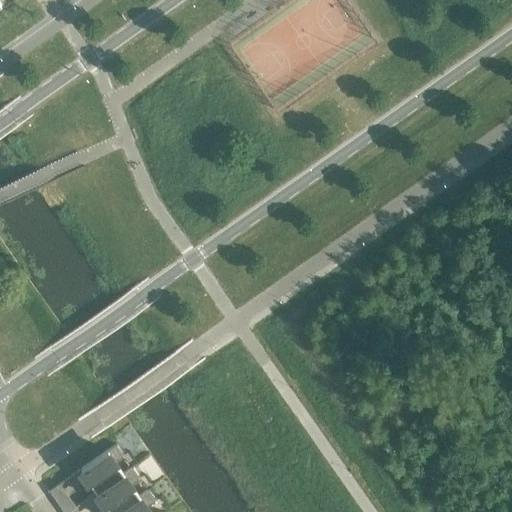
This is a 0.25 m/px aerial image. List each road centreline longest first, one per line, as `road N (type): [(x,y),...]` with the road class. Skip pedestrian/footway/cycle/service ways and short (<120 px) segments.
road 1 (secondary): [(0,396),(511,37)]
road 2 (secondary): [(170,0),(0,123)]
